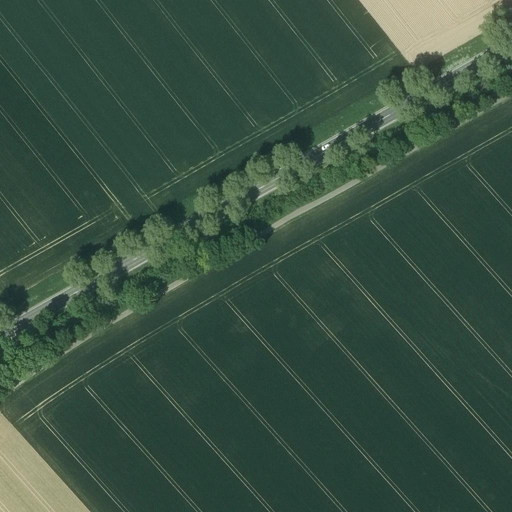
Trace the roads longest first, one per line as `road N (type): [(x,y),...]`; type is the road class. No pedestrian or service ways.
road 1 (secondary): [(511,46),(0,337)]
road 2 (track): [(0,309),(511,20)]
